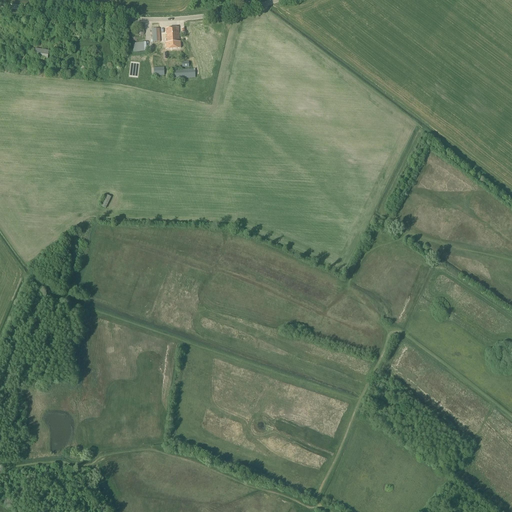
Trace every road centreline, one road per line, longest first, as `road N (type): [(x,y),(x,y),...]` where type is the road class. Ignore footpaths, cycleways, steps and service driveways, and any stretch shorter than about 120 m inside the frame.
road 1 (unclassified): [(0,6),(164,20),(278,0)]
road 2 (track): [(511,417),(400,331),(392,333)]
